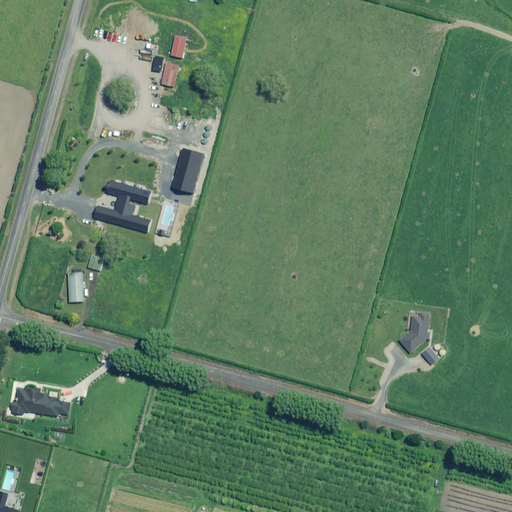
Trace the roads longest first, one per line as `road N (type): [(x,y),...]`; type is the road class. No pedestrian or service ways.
road 1 (unclassified): [(0,316),(511,455)]
road 2 (unclassified): [(80,0),(0,290)]
